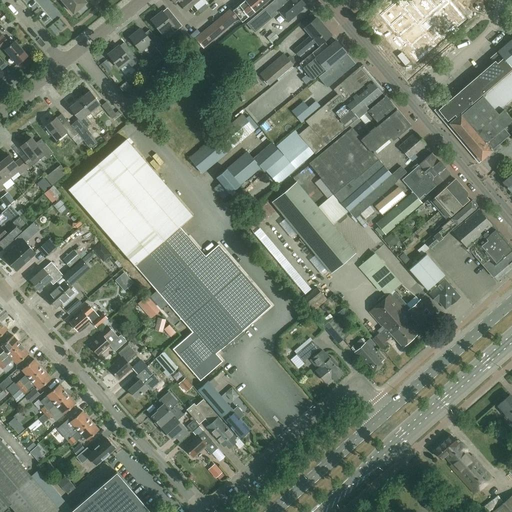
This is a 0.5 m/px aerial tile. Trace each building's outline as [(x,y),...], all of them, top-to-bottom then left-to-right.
[(61,0),(73,13),(86,2),(84,0),(61,0)] [(190,7),(194,12),(207,1),(206,0),(183,0),(181,2),(187,10),(190,7)] [(242,22),(267,0),(245,0),(232,11),(231,10),(196,39),(203,48),(239,18),(242,22)] [(305,4),(304,4),(301,0),(285,0),(276,8),(288,21),(299,12),(303,10),(301,7),(305,4)] [(398,0),(380,15),(395,32),(396,32),(398,35),(397,37),(403,44),(407,42),(414,50),(411,53),(417,61),(436,45),(433,42),(439,37),(441,40),(449,34),(446,31),(455,23),(458,26),(465,20),(448,0),(398,0)] [(266,7),(254,17),(260,24),(261,25),(272,15),(266,7)] [(174,31),(181,26),(171,12),(166,16),(162,11),(151,20),(162,34),(171,27),(174,31)] [(331,35),(323,25),(316,17),(304,28),(311,36),(294,50),(299,56),(315,42),(318,46),(331,35)] [(366,42),(369,40),(356,24),(352,27),(366,42)] [(155,47),(157,50),(161,47),(159,44),(160,43),(149,30),(144,34),(140,28),(129,37),(140,51),(149,44),(153,49),(155,47)] [(17,64),(27,56),(14,41),(10,45),(0,33),(0,47),(0,48),(2,46),(5,49),(5,50),(17,64)] [(496,61),(506,73),(506,74),(511,69),(511,67),(511,38),(497,51),(502,56),(496,61)] [(336,41),(336,40),(315,58),(301,70),(311,82),(324,71),(332,65),(338,59),(337,59),(345,52),(336,41)] [(128,61),(131,66),(134,69),(140,64),(137,61),(138,60),(128,47),(123,51),(119,46),(108,54),(119,68),(128,61)] [(332,65),(324,71),(327,74),(321,80),(326,87),(355,63),(346,53),(346,52),(345,52),(337,59),(338,59),(332,65)] [(293,64),(284,54),(260,74),(269,85),(293,64)] [(506,73),(496,61),(495,61),(459,92),(459,93),(439,110),(447,119),(455,113),(457,116),(488,90),(488,89),(506,73)] [(381,93),(359,67),(333,89),(338,94),(305,121),(309,126),(299,135),(314,153),(368,107),(367,105),(381,93)] [(511,69),(506,74),(506,73),(488,89),(488,90),(457,116),(457,117),(450,123),(462,137),(466,134),(469,138),(498,113),(503,109),(502,108),(511,100),(511,69)] [(301,106),(311,97),(304,90),(295,99),(301,106)] [(90,91),(79,99),(90,113),(100,104),(90,91)] [(126,138),(69,188),(134,265),(192,332),(172,349),(199,380),(222,361),(216,353),(220,349),(242,330),(271,305),(218,244),(205,255),(179,226),(192,215),(176,196),(228,151),(227,151),(214,136),(211,132),(178,94),(126,138)] [(371,112),(367,116),(376,126),(392,113),(391,111),(394,109),(384,97),(369,110),(371,112)] [(73,128),(77,134),(84,141),(92,135),(86,128),(91,124),(85,116),(90,113),(79,99),(69,107),(81,122),(73,128)] [(111,119),(116,116),(105,103),(101,107),(111,119)] [(498,113),(469,138),(473,141),(468,145),(480,158),(490,150),(491,151),(498,145),(497,143),(508,134),(502,127),(511,119),(503,108),(503,109),(498,113)] [(297,181),(271,201),(301,237),(330,273),(356,253),(332,224),(337,221),(345,213),(348,211),(354,217),(360,212),(368,205),(406,173),(400,167),(391,175),(372,153),(374,152),(373,151),(390,136),(393,140),(409,126),(396,110),(393,113),(392,113),(376,126),(361,139),(351,127),(308,164),(334,194),(318,207),(297,181)] [(220,132),(232,147),(254,129),(241,113),(220,132)] [(72,138),(77,134),(73,128),(67,120),(61,125),(56,118),(46,126),(56,139),(66,131),(72,138)] [(278,183),(314,152),(294,129),(275,144),(284,154),(282,156),(266,169),(278,183)] [(415,154),(426,145),(415,132),(399,146),(412,161),(417,157),(415,154)] [(41,152),(47,159),(53,154),(41,139),(35,143),(31,138),(20,146),(26,153),(21,157),(29,167),(36,161),(34,158),(41,152)] [(271,143),(253,158),(260,166),(264,171),(266,169),(282,156),(271,143)] [(229,192),(260,166),(253,158),(247,150),(216,176),(220,182),(214,187),(222,197),(229,192)] [(425,195),(431,190),(450,173),(439,161),(432,153),(401,179),(413,192),(376,224),(378,226),(384,233),(386,235),(422,203),(418,199),(424,194),(425,195)] [(0,162),(0,165),(10,178),(18,172),(20,174),(27,169),(19,158),(14,162),(9,155),(0,162)] [(10,178),(0,165),(0,190),(4,188),(2,185),(10,178)] [(511,173),(502,182),(511,192),(511,191),(511,173)] [(430,200),(438,209),(446,218),(448,216),(449,217),(469,199),(466,196),(466,191),(455,179),(430,200)] [(61,195),(53,186),(44,194),(52,203),(61,195)] [(382,216),(406,196),(399,188),(376,208),(382,216)] [(43,194),(22,208),(27,216),(48,202),(43,194)] [(434,234),(424,243),(429,249),(439,240),(476,208),(470,201),(441,226),(442,227),(434,234)] [(0,232),(19,215),(10,205),(1,213),(7,218),(0,224),(0,232)] [(470,251),(495,230),(478,209),(452,231),(465,246),(466,248),(467,247),(470,251)] [(342,219),(351,229),(357,223),(348,213),(342,219)] [(13,240),(11,238),(27,224),(19,215),(0,232),(0,245),(3,249),(13,240)] [(26,229),(15,240),(18,243),(20,241),(23,239),(25,241),(31,235),(39,229),(33,223),(30,226),(26,229)] [(378,226),(375,229),(381,236),(384,233),(378,226)] [(493,277),(511,260),(511,248),(495,230),(470,251),(482,265),(482,264),(493,277)] [(393,233),(384,241),(391,249),(400,242),(393,233)] [(286,234),(271,251),(289,268),(297,259),(314,275),(321,266),(286,234)] [(4,256),(10,263),(16,271),(26,262),(28,262),(30,260),(31,258),(36,254),(29,246),(25,241),(23,239),(20,241),(18,243),(15,246),(14,246),(11,248),(11,250),(4,256)] [(111,269),(119,263),(103,241),(95,246),(111,269)] [(73,250),(63,259),(71,268),(81,259),(81,258),(86,253),(79,245),(74,250),(73,250)] [(412,262),(404,253),(403,253),(399,257),(407,266),(412,262)] [(392,295),(390,293),(401,284),(374,254),(363,263),(389,293),(384,298),(404,321),(410,316),(409,316),(411,314),(424,328),(436,317),(419,299),(409,307),(395,292),(392,295)] [(450,304),(460,296),(445,279),(444,280),(442,277),(445,275),(427,254),(409,269),(427,290),(429,288),(431,291),(429,293),(437,302),(438,301),(445,309),(450,304)] [(80,261),(63,277),(69,284),(87,268),(80,261)] [(61,278),(54,270),(49,264),(43,269),(30,280),(39,290),(50,280),(53,284),(61,278)] [(123,272),(118,276),(127,286),(132,282),(123,272)] [(55,308),(73,292),(64,282),(46,298),(55,308)] [(312,313),(327,299),(317,287),(303,300),(312,313)] [(160,310),(147,295),(139,301),(152,317),(160,310)] [(416,335),(404,321),(384,298),(369,311),(385,329),(380,333),(379,333),(372,339),(382,349),(389,343),(386,340),(392,335),(402,347),(416,335)] [(77,331),(90,320),(96,328),(107,318),(103,313),(99,317),(88,304),(81,310),(82,311),(69,322),(77,331)] [(343,308),(338,312),(342,316),(346,312),(343,308)] [(348,334),(333,317),(323,325),(338,343),(348,334)] [(158,318),(157,318),(155,330),(162,332),(165,320),(158,318)] [(176,332),(169,324),(164,329),(171,337),(176,332)] [(118,337),(113,332),(108,327),(95,338),(96,339),(90,345),(98,355),(109,345),(114,351),(126,341),(121,334),(118,337)] [(0,362),(21,344),(13,335),(1,346),(5,351),(0,355),(0,362)] [(302,361),(318,347),(312,340),(296,354),(302,361)] [(374,370),(382,364),(374,354),(377,352),(371,345),(370,346),(365,341),(354,350),(365,363),(367,361),(374,370)] [(6,364),(13,359),(17,364),(28,353),(21,344),(0,362),(0,366),(2,369),(7,365),(6,364)] [(131,368),(127,363),(137,355),(128,345),(118,353),(120,356),(114,362),(115,363),(109,368),(119,379),(131,368)] [(316,364),(318,367),(315,370),(325,381),(331,376),(334,379),(342,373),(336,366),(337,364),(331,356),(329,358),(321,349),(310,359),(315,365),(316,364)] [(155,357),(155,358),(170,374),(177,366),(163,350),(155,357)] [(30,379),(42,369),(34,359),(22,370),(26,374),(20,379),(15,383),(14,381),(6,388),(12,395),(12,396),(30,379)] [(128,389),(136,397),(147,387),(149,389),(160,379),(147,365),(134,377),(137,381),(128,389)] [(24,394),(28,390),(35,384),(39,389),(51,378),(42,369),(30,379),(12,396),(17,401),(24,395),(24,394)] [(187,390),(192,386),(185,378),(180,382),(187,390)] [(245,434),(245,432),(249,429),(239,417),(240,417),(239,417),(243,413),(237,406),(233,409),(207,381),(197,389),(226,422),(227,422),(240,437),(241,436),(243,436),(245,434)] [(47,395),(55,404),(67,394),(59,384),(47,395)] [(30,403),(40,394),(35,389),(25,397),(30,403)] [(178,419),(183,414),(175,405),(178,402),(169,392),(160,400),(163,404),(157,409),(158,410),(152,416),(156,421),(155,423),(157,426),(159,425),(160,426),(174,414),(178,419)] [(52,415),(57,420),(75,403),(67,394),(55,404),(48,410),(44,414),(48,418),(52,415)] [(511,397),(509,395),(497,406),(502,412),(503,411),(511,420),(511,397)] [(234,439),(236,437),(203,399),(196,405),(194,403),(187,410),(195,419),(197,421),(203,415),(210,423),(207,426),(223,445),(226,444),(229,447),(236,441),(234,439)] [(40,409),(44,414),(48,410),(44,405),(40,409)] [(70,421),(78,431),(90,420),(82,411),(70,421)] [(42,423),(48,418),(44,414),(39,419),(42,423)] [(174,414),(160,426),(163,429),(162,431),(165,434),(167,434),(171,439),(184,427),(177,420),(183,415),(183,414),(178,419),(174,414)] [(200,425),(197,421),(195,419),(186,426),(192,433),(193,432),(196,435),(191,438),(192,439),(184,447),(193,457),(205,446),(207,448),(206,449),(211,454),(218,448),(199,426),(200,425)] [(90,420),(78,431),(72,436),(68,440),(72,445),(76,441),(82,435),(87,440),(99,430),(90,420)] [(460,444),(458,445),(458,444),(458,443),(451,435),(433,451),(440,459),(444,456),(452,465),(451,466),(454,470),(474,493),(491,478),(467,451),(465,453),(465,452),(466,451),(466,449),(462,444),(460,444)] [(76,456),(81,463),(89,456),(96,464),(102,459),(104,458),(105,458),(107,456),(108,455),(108,453),(114,448),(106,438),(98,445),(94,448),(91,451),(86,447),(76,456)] [(0,439),(0,511),(9,504),(15,511),(150,511),(118,474),(116,472),(72,510),(69,511),(61,511),(31,476),(0,439)] [(76,455),(84,448),(80,443),(72,450),(76,455)] [(223,465),(229,461),(221,451),(215,455),(223,465)] [(217,482),(226,479),(221,467),(213,471),(217,482)] [(38,470),(31,476),(61,511),(69,511),(72,510),(38,470)] [(70,493),(76,487),(68,479),(63,485),(70,493)] [(511,511),(511,495),(492,511),(511,511)]
